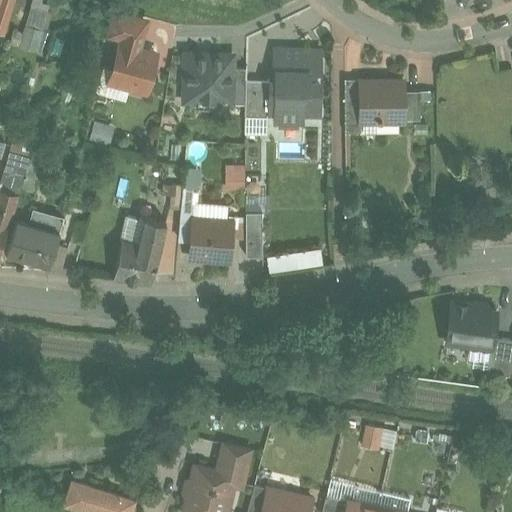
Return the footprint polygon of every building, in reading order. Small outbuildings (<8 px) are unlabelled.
[(0,0),(0,29),(5,31),(15,0),(0,0)] [(43,52),(55,0),(31,0),(20,46),(43,52)] [(147,17),(113,8),(106,36),(121,40),(126,24),(144,29),(147,17)] [(144,29),(126,24),(121,40),(112,72),(119,84),(145,91),(156,53),(139,48),(144,29)] [(320,49),(275,48),(274,79),(270,79),(270,111),(271,111),(275,111),(275,119),(280,120),(280,124),(296,124),(296,120),(301,120),(302,112),(319,113),(319,81),(317,80),(318,71),(320,71),(320,49)] [(232,54),(186,53),(186,70),(183,70),(183,87),(197,87),(197,107),(219,108),(219,100),(230,100),(230,102),(231,102),(232,66),(232,54)] [(246,67),(232,66),(231,102),(245,103),(245,79),(246,67)] [(361,77),(345,78),(345,132),(361,132),(361,120),(360,120),(361,80),(361,77)] [(270,79),(245,79),(245,103),(245,115),(267,115),(271,111),(270,111),(270,79)] [(361,80),(360,120),(361,120),(404,119),(403,79),(361,80)] [(112,142),(115,124),(95,120),(92,138),(112,142)] [(0,138),(0,156),(4,157),(9,141),(0,138)] [(30,156),(10,150),(4,169),(5,169),(0,185),(0,188),(19,193),(21,186),(30,156)] [(43,160),(30,156),(21,186),(34,190),(43,160)] [(247,188),(246,162),(226,163),(228,189),(247,188)] [(183,184),(172,183),(169,207),(181,208),(183,184)] [(0,249),(8,224),(10,224),(19,193),(0,188),(0,249)] [(193,209),(181,208),(178,237),(190,238),(192,217),(193,209)] [(262,210),(245,210),(245,254),(262,254),(262,210)] [(144,219),(128,216),(122,238),(113,277),(151,282),(166,221),(145,216),(144,219)] [(232,221),(192,217),(190,238),(189,255),(229,258),(232,221)] [(59,231),(16,219),(6,254),(49,266),(59,231)] [(88,222),(76,219),(70,240),(82,243),(88,222)] [(68,246),(56,243),(51,263),(62,266),(68,246)] [(272,252),(273,268),(328,264),(327,247),(272,252)] [(496,310),(470,306),(470,303),(451,300),(446,341),(471,345),(471,341),(491,344),(492,336),(493,336),(496,310)] [(511,357),(511,338),(493,336),(492,336),(498,337),(492,372),(509,374),(511,357)] [(395,449),(399,429),(367,422),(362,442),(395,449)] [(251,448),(223,442),(218,465),(245,471),(251,448)] [(217,469),(194,464),(191,480),(189,480),(186,493),(187,493),(184,509),(195,511),(220,511),(225,491),(231,492),(233,483),(242,485),(245,471),(218,465),(217,469)] [(121,511),(127,497),(72,479),(64,504),(89,511),(121,511)] [(254,484),(246,511),(260,511),(267,487),(254,484)] [(309,511),(313,498),(267,487),(260,511),(309,511)] [(345,511),(348,499),(326,494),(321,511),(345,511)] [(377,511),(379,506),(348,499),(345,511),(377,511)]
